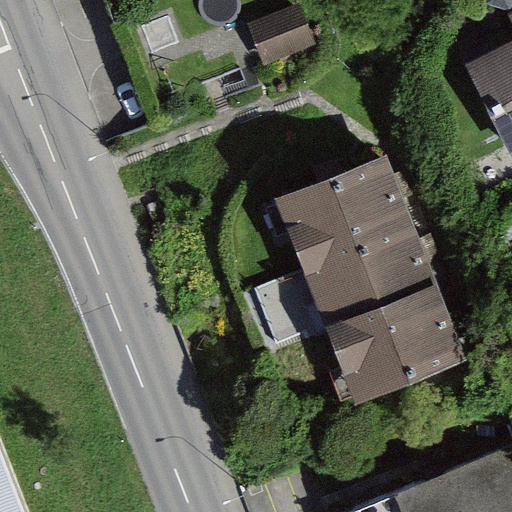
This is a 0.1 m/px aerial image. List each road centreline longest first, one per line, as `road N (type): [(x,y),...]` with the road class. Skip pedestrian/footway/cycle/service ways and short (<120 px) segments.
road 1 (primary): [(72,202),(192,511)]
road 2 (primary): [(72,202),(7,0)]
road 3 (primary): [(0,96),(72,202)]
